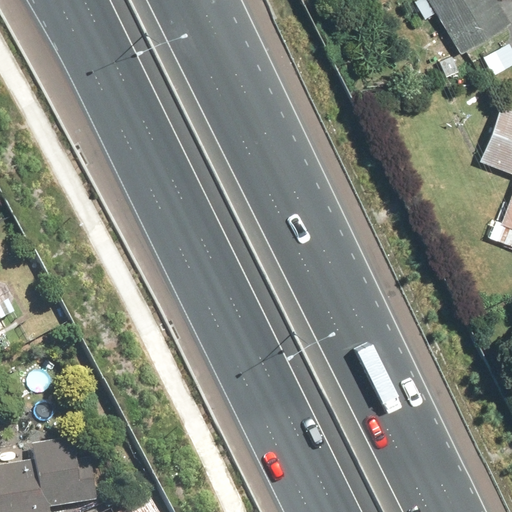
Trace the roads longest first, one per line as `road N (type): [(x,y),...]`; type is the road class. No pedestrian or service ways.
road 1 (motorway): [(184,0),(433,511)]
road 2 (motorway): [(226,314),(109,156),(20,0)]
road 3 (motorway): [(226,314),(74,0)]
road 4 (motorway): [(331,511),(226,314)]
